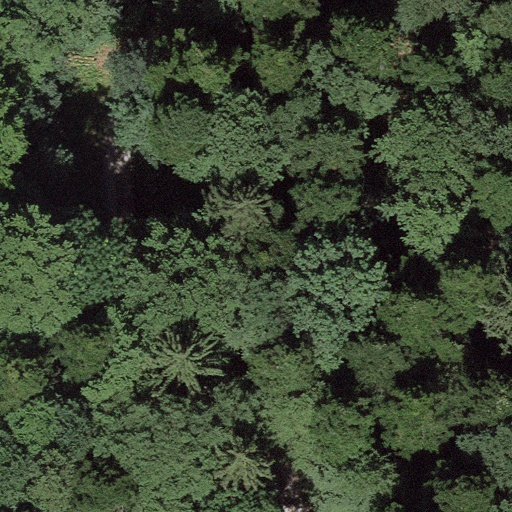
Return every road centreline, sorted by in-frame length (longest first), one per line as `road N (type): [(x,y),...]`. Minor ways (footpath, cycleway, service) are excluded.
road 1 (track): [(206,0),(122,78),(108,176),(117,255),(181,371),(274,485),(282,511)]
road 2 (track): [(0,63),(122,78)]
